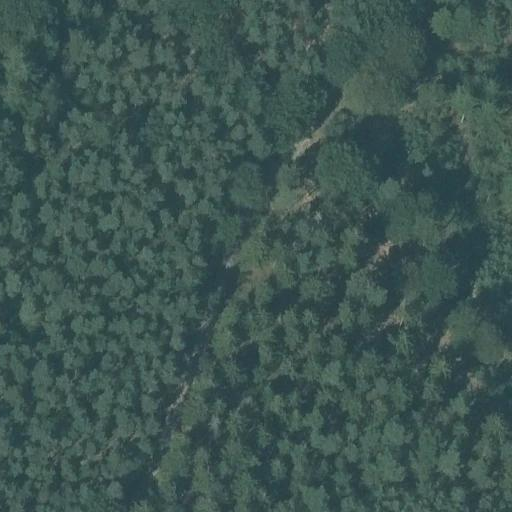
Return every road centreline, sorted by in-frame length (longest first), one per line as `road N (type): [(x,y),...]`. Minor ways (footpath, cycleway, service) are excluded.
road 1 (track): [(105,511),(168,390),(221,227),(397,0)]
road 2 (track): [(511,448),(285,135)]
